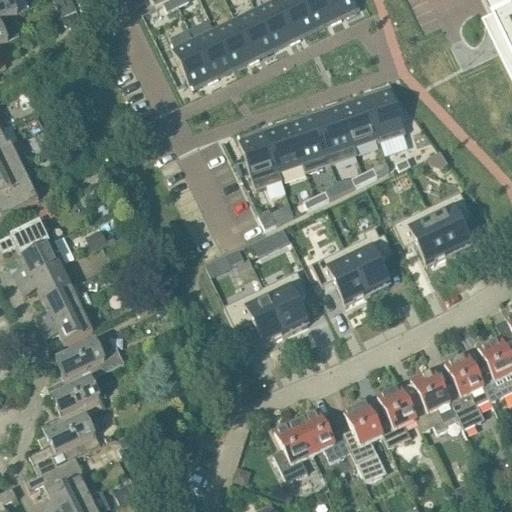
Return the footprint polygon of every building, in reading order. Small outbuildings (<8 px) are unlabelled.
[(0,27),(29,13),(22,0),(9,0),(8,1),(7,0),(0,3),(0,27)] [(186,0),(180,0),(174,3),(178,11),(189,5),(186,0)] [(299,0),(284,0),(276,4),(295,43),(315,33),(299,0)] [(324,0),(299,0),(315,33),(336,23),(324,0)] [(324,0),(336,23),(357,13),(350,0),(324,0)] [(511,0),(483,0),(486,6),(492,16),(493,19),(494,20),(507,47),(498,51),(511,80),(511,0)] [(174,3),(163,8),(167,16),(178,11),(174,3)] [(276,4),(255,14),(274,53),(295,43),(276,4)] [(255,14),(235,24),(253,63),(274,53),(255,14)] [(70,30),(77,27),(71,16),(62,20),(61,21),(64,28),(70,30)] [(235,24),(214,34),(233,73),(253,63),(235,24)] [(0,50),(8,47),(14,44),(12,38),(5,42),(0,30),(0,50)] [(214,34),(194,44),(212,83),(222,78),(233,73),(214,34)] [(172,50),(171,51),(192,96),(194,96),(192,92),(212,83),(194,44),(174,54),(172,50)] [(390,94),(364,102),(380,148),(406,139),(396,109),(390,94)] [(364,102),(339,111),(356,161),(357,160),(354,151),(377,143),(379,148),(380,148),(364,102)] [(339,111),(314,119),(331,169),(356,161),(339,111)] [(314,119),(289,128),(306,178),(331,169),(314,119)] [(289,128),(264,137),(281,186),(282,186),(279,177),(302,169),(305,178),(306,178),(289,128)] [(239,141),(237,142),(255,195),(281,186),(264,137),(240,145),(239,141)] [(7,151),(0,154),(0,176),(20,167),(11,148),(7,150),(7,151)] [(407,164),(395,169),(396,171),(399,176),(410,171),(407,164)] [(0,199),(29,186),(20,167),(0,176),(0,199)] [(373,173),(362,178),(366,186),(377,181),(373,173)] [(362,178),(351,184),(355,191),(366,186),(362,178)] [(0,222),(38,204),(29,186),(0,199),(0,222)] [(325,196),(314,202),(318,209),(329,204),(325,196)] [(460,198),(427,214),(449,261),(471,250),(460,226),(471,220),(460,198)] [(83,210),(79,201),(69,205),(72,214),(83,210)] [(314,202),(303,207),(307,214),(318,209),(314,202)] [(34,217),(39,226),(43,224),(55,218),(51,209),(34,217)] [(269,214),(258,220),(265,235),(276,230),(271,218),(269,214)] [(427,214),(393,231),(404,253),(415,247),(427,272),(449,261),(427,214)] [(16,252),(21,262),(51,247),(46,237),(49,235),(43,224),(39,226),(0,244),(0,252),(2,258),(16,252)] [(108,246),(101,232),(84,240),(91,254),(108,246)] [(366,244),(345,254),(367,300),(390,290),(378,265),(393,258),(384,240),(379,243),(375,233),(364,239),(366,244)] [(13,279),(19,293),(65,269),(64,266),(73,262),(63,241),(51,247),(21,262),(26,273),(13,279)] [(244,264),(239,254),(225,261),(230,271),(244,264)] [(345,254),(311,270),(322,292),(333,287),(345,311),(367,300),(345,254)] [(19,293),(24,302),(37,295),(42,306),(72,291),(67,281),(70,279),(65,269),(19,293)] [(297,277),(263,293),(286,340),(308,329),(296,305),(308,299),(297,277)] [(47,316),(34,323),(40,334),(86,311),(92,308),(87,297),(81,300),(76,289),(72,291),(42,306),(47,316)] [(153,306),(165,301),(161,292),(149,297),(153,306)] [(263,293),(224,312),(234,335),(252,326),(263,351),(286,340),(263,293)] [(91,323),(86,311),(40,334),(45,346),(59,340),(64,350),(93,336),(88,324),(91,323)] [(511,395),(511,367),(506,354),(499,340),(477,351),(489,377),(478,382),(488,403),(489,406),(511,395)] [(51,404),(91,384),(92,385),(97,382),(125,368),(116,350),(101,358),(96,346),(57,365),(66,384),(47,392),(46,394),(51,404)] [(456,356),(443,363),(445,367),(443,367),(455,393),(444,398),(457,424),(462,434),(485,423),(478,408),(488,403),(478,382),(465,357),(458,360),(456,356)] [(447,429),(457,424),(444,398),(432,373),(410,384),(422,409),(411,415),(415,425),(421,436),(433,431),(437,439),(449,433),(447,429)] [(51,404),(60,421),(41,430),(47,441),(87,422),(105,413),(100,403),(106,400),(97,382),(92,385),(91,384),(51,404)] [(388,425),(377,431),(382,441),(388,453),(412,442),(406,430),(415,425),(411,415),(398,389),(376,400),(388,425)] [(365,405),(342,416),(355,442),(345,446),(350,457),(365,487),(387,477),(373,445),(382,441),(377,431),(365,405)] [(330,466),(350,457),(345,446),(340,434),(329,439),(316,414),(295,424),(313,460),(324,454),(330,466)] [(57,470),(75,462),(76,463),(101,450),(87,422),(47,441),(51,450),(29,461),(33,470),(52,460),(57,470)] [(302,465),(313,460),(295,424),(273,435),(282,453),(272,457),(287,488),(308,478),(302,465)] [(130,439),(119,444),(123,452),(134,447),(130,439)] [(117,454),(121,461),(126,459),(122,452),(117,454)] [(33,470),(38,479),(24,486),(30,497),(43,490),(48,499),(81,482),(82,483),(85,482),(76,463),(75,462),(57,470),(52,460),(33,470)] [(511,462),(508,460),(499,465),(499,474),(507,479),(511,476),(511,462)] [(237,472),(233,486),(246,490),(251,477),(237,472)] [(41,511),(66,511),(90,500),(82,483),(81,482),(48,499),(52,507),(41,511)] [(116,494),(123,507),(137,500),(130,486),(116,494)] [(452,493),(459,508),(474,501),(467,486),(452,493)] [(0,511),(5,511),(4,510),(17,503),(12,493),(0,498),(0,511)] [(95,511),(90,500),(66,511),(95,511)]
